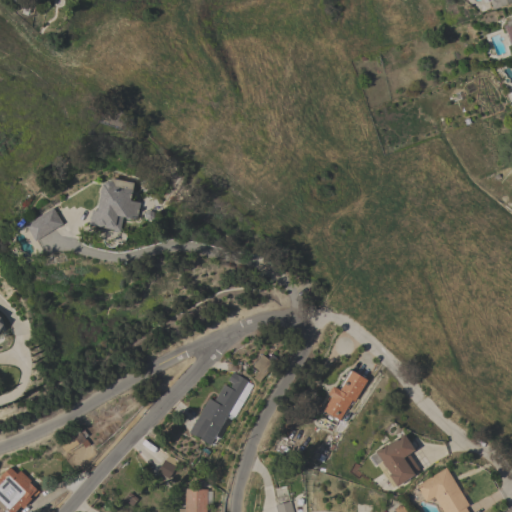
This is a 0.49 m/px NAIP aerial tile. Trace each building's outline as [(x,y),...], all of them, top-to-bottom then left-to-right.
[(511,0),(511,1),(504,5),(492,9),(489,0),(487,1),(486,0),(511,0)] [(508,44),(511,42),(511,14),(500,18),(508,44)] [(96,210),(101,183),(103,184),(103,182),(106,180),(111,181),(131,184),(130,190),(132,190),(130,201),(139,203),(136,219),(122,216),(119,231),(88,225),(91,209),(96,210)] [(52,207),(62,224),(34,241),(24,225),(52,207)] [(253,378),(258,371),(252,366),(261,354),(271,362),(265,369),(268,370),(258,382),(253,378)] [(354,401),(351,399),(348,404),(350,405),(347,409),(346,408),(339,420),(337,419),(334,424),(320,416),(323,411),(322,410),(330,396),(327,394),(332,386),(339,390),(351,370),(367,380),(354,401)] [(208,398),(213,401),(223,384),(229,388),(231,383),(227,381),(232,372),(247,381),(247,382),(252,385),(233,417),(227,414),(209,445),(188,432),(208,398)] [(289,448),(279,441),(288,425),(299,432),(289,448)] [(59,443),(79,430),(80,432),(83,430),(87,436),(84,438),(85,440),(85,439),(89,445),(84,448),(81,443),(65,453),(59,443)] [(408,454),(418,469),(413,473),(414,475),(396,487),(388,475),(390,474),(386,468),(385,468),(381,462),(382,462),(382,461),(374,466),(368,458),(370,457),(369,456),(375,452),(374,451),(385,444),(386,445),(404,434),(414,450),(408,454)] [(157,472),(167,454),(178,461),(168,479),(157,472)] [(29,497),(31,499),(22,508),(20,506),(14,511),(3,511),(1,510),(0,511),(0,475),(8,467),(16,474),(19,471),(30,481),(28,483),(36,490),(29,497)] [(468,505),(465,507),(468,511),(442,511),(433,497),(425,502),(415,486),(445,467),(468,505)] [(205,511),(177,511),(178,509),(184,509),(185,489),(206,490),(205,511)] [(276,511),(274,505),(290,501),(292,511),(276,511)]
